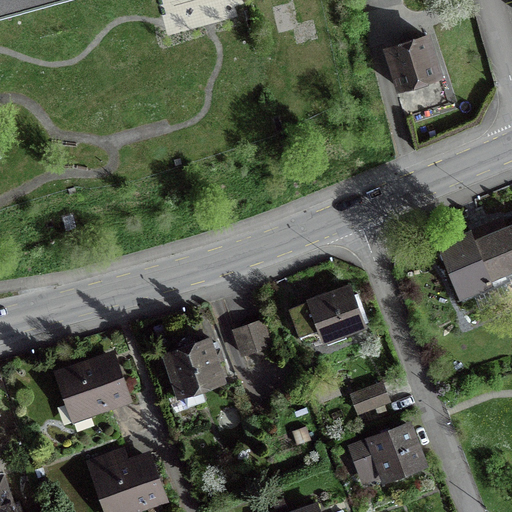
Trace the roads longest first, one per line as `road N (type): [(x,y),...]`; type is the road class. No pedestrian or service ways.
road 1 (tertiary): [(355,210),(258,248),(0,323)]
road 2 (residential): [(469,511),(355,210)]
road 3 (tertiary): [(511,145),(355,210)]
road 4 (residential): [(195,511),(150,391)]
